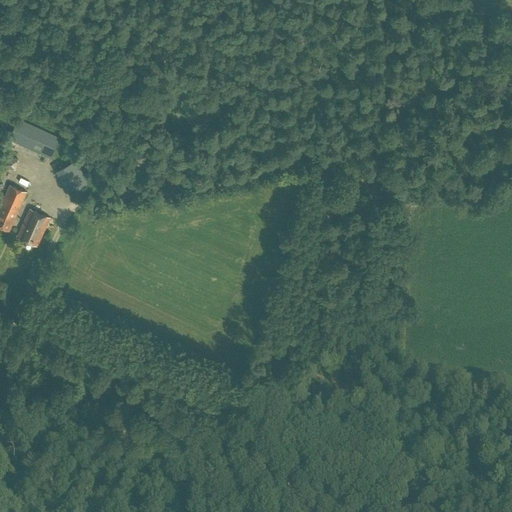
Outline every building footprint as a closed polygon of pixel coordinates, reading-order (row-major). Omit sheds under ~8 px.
[(50,158),(59,137),(18,118),(8,139),(50,158)] [(19,160),(8,155),(4,165),(14,170),(19,160)] [(68,193),(90,180),(78,158),(56,171),(68,193)] [(0,226),(9,231),(26,192),(9,185),(0,206),(0,226)] [(37,246),(49,217),(29,208),(17,237),(37,246)]
